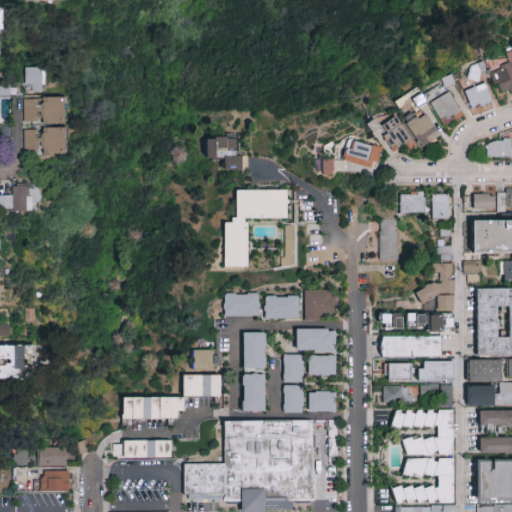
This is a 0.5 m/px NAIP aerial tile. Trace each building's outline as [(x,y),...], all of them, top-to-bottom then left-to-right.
[(499,96),(511,92),(511,67),(510,60),(492,65),(499,96)] [(23,67),(23,90),(40,90),(40,67),(23,67)] [(463,91),(470,110),(492,101),(485,83),(463,91)] [(424,102),(416,89),(408,94),(416,107),(424,102)] [(443,125),(461,112),(447,91),(429,103),(443,125)] [(62,123),(62,96),(21,96),(21,123),(62,123)] [(402,121),(421,147),(439,134),(419,108),(402,121)] [(377,126),(372,119),(365,124),(371,134),(377,130),(391,151),(401,144),(407,153),(415,147),(394,116),(377,126)] [(63,128),(20,128),(20,153),(63,153),(63,128)] [(225,171),(246,170),(246,155),(238,155),(238,138),(227,138),(227,137),(216,137),(216,139),(205,139),(206,158),(225,158),(225,171)] [(380,148),(346,139),(340,160),(374,169),(380,148)] [(511,147),(510,147),(510,139),(484,139),(484,157),(511,157),(511,147)] [(332,174),(332,159),(321,159),(321,174),(332,174)] [(0,210),(39,210),(39,185),(10,185),(10,196),(0,196),(0,210)] [(500,208),(511,208),(511,189),(500,189),(500,208)] [(223,222),(223,267),(246,267),(246,218),(286,218),(286,190),(234,190),(234,222),(223,222)] [(423,192),(398,192),(398,214),(423,214),(423,192)] [(448,220),(448,194),(431,194),(431,220),(448,220)] [(470,194),(470,210),(493,210),(493,194),(470,194)] [(301,200),(301,209),(302,209),(302,221),(305,221),(305,235),(307,235),(307,245),(323,245),(324,233),(319,233),(319,223),(317,223),(318,208),(313,208),(313,200),(301,200)] [(379,218),(379,259),(398,259),(398,218),(379,218)] [(511,220),(470,220),(470,253),(511,253),(511,220)] [(294,225),(284,225),(284,266),(294,266),(294,225)] [(451,261),(451,245),(436,245),(436,261),(451,261)] [(511,278),(511,261),(499,261),(499,278),(511,278)] [(452,332),(451,263),(431,263),(431,273),(438,273),(439,286),(416,286),(416,301),(434,300),(434,313),(378,314),(378,329),(424,328),(424,332),(452,332)] [(474,356),(511,356),(511,288),(474,288),(474,356)] [(303,319),(333,319),(333,290),(303,290),(303,319)] [(222,316),(258,316),(258,294),(222,294),(222,316)] [(263,318),(298,318),(298,296),(263,296),(263,318)] [(33,319),(32,309),(23,309),(24,320),(33,319)] [(335,329),(294,329),(294,352),(335,352),(335,329)] [(242,368),(264,368),(264,332),(242,332),(242,368)] [(439,337),(379,337),(379,357),(439,357),(439,337)] [(0,380),(27,380),(27,368),(40,368),(40,343),(0,343),(0,380)] [(218,369),(218,350),(192,350),(192,369),(218,369)] [(282,382),(302,382),(302,354),(282,354),(282,382)] [(306,375),(335,375),(335,356),(306,356),(306,375)] [(511,358),(503,358),(503,378),(511,378),(511,358)] [(466,381),(499,381),(499,360),(466,360),(466,381)] [(415,368),(415,380),(450,380),(450,361),(421,361),(421,368),(415,368)] [(385,362),(385,380),(410,380),(410,362),(385,362)] [(241,411),(263,411),(263,374),(241,374),(241,411)] [(121,397),(121,418),(176,419),(176,411),(182,412),(182,396),(219,396),(219,375),(181,375),(181,397),(121,397)] [(511,382),(494,382),(494,405),(511,405),(511,382)] [(475,403),(489,403),(489,384),(475,384),(475,403)] [(282,413),(302,413),(302,385),(282,385),(282,413)] [(451,385),(418,385),(418,397),(437,397),(437,406),(451,406),(451,385)] [(381,403),(411,403),(411,386),(381,386),(381,403)] [(335,392),(307,392),(307,411),(335,411),(335,392)] [(478,430),(511,430),(511,436),(478,437),(478,453),(511,453),(511,410),(477,410),(478,430)] [(451,454),(451,411),(391,411),(391,427),(435,427),(435,438),(402,438),(402,455),(451,454)] [(336,456),(336,420),(327,420),(327,456),(336,456)] [(225,504),(226,500),(225,428),(313,426),(314,504),(301,504),(225,504)] [(171,441),(113,441),(113,458),(171,458),(171,441)] [(66,466),(66,448),(36,448),(36,466),(66,466)] [(14,464),(26,464),(27,451),(15,450),(14,464)] [(452,502),(452,459),(403,459),(403,476),(436,476),(436,486),(392,487),(392,503),(452,502)] [(474,501),(511,501),(511,460),(474,460),(474,501)] [(225,470),(226,500),(212,500),(186,499),(185,470),(211,470),(225,470)] [(70,493),(41,494),(41,475),(70,475),(70,493)]
